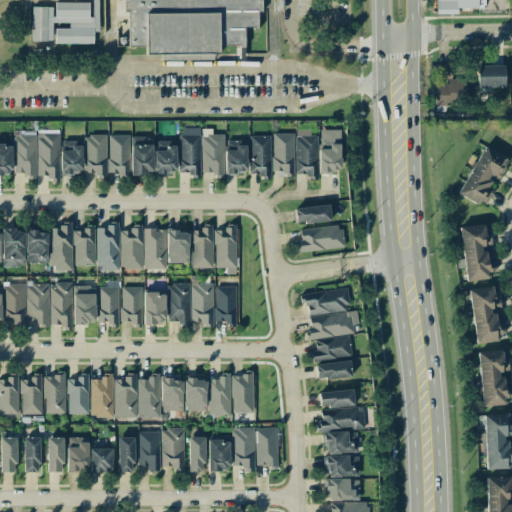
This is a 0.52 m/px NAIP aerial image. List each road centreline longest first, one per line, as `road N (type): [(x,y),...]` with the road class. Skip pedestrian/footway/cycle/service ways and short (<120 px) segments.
road 1 (secondary): [(380,86),(410,511)]
road 2 (secondary): [(437,511),(410,86)]
road 3 (residential): [(298,511),(270,228),(258,209)]
road 4 (residential): [(298,500),(0,500)]
road 5 (residential): [(0,350),(285,350)]
road 6 (residential): [(258,209),(0,203)]
road 7 (residential): [(511,30),(432,31),(380,43)]
